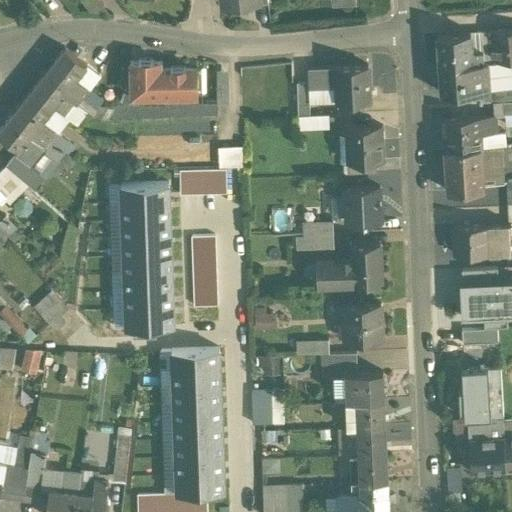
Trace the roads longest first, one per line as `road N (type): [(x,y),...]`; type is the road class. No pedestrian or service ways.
road 1 (residential): [(407,28),(428,511)]
road 2 (residential): [(203,44),(143,30),(0,50)]
road 3 (residential): [(407,28),(304,45),(203,44)]
